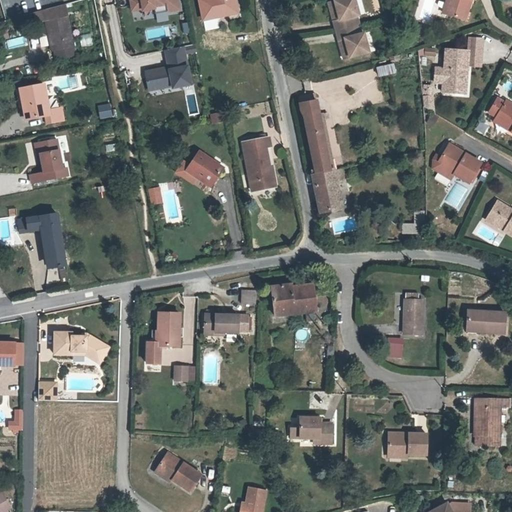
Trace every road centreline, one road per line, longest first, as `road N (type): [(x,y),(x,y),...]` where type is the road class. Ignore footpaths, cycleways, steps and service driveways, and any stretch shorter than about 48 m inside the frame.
road 1 (residential): [(300,260),(302,198),(259,0)]
road 2 (residential): [(159,511),(126,487),(131,290)]
road 3 (residential): [(28,511),(31,311)]
road 4 (residential): [(432,389),(381,372),(354,340),(349,257)]
road 5 (residential): [(131,290),(300,260)]
road 6 (residential): [(349,257),(443,253),(511,275)]
